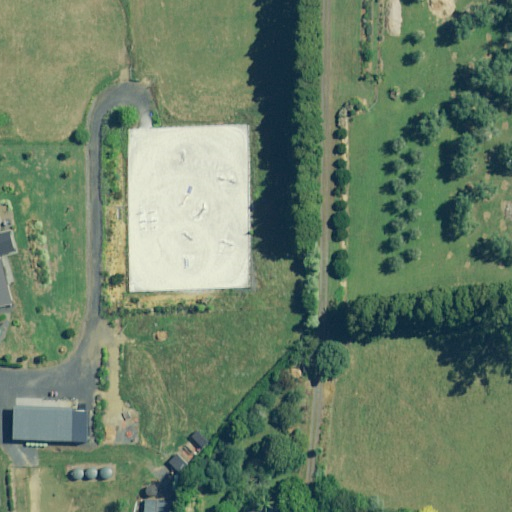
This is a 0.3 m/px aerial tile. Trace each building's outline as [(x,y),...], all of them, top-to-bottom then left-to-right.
[(254,288),(250,123),(127,126),(130,291),(254,288)] [(0,301),(10,297),(0,274),(0,301)] [(79,409),(18,406),(16,440),(77,443),(79,409)] [(189,464),(177,454),(170,462),(182,472),(189,464)] [(158,511),(159,500),(148,499),(147,511),(158,511)]
